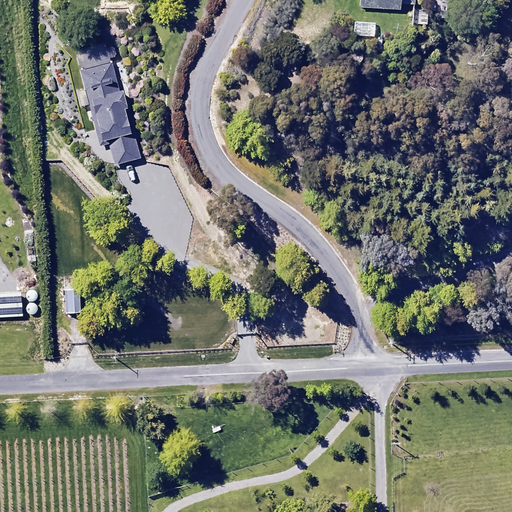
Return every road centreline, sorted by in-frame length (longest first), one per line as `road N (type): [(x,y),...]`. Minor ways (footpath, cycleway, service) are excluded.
road 1 (residential): [(369,369),(356,315),(318,249),(218,168),(206,144),(198,93),(242,0)]
road 2 (unclassified): [(369,369),(0,387)]
road 3 (unclassified): [(511,362),(369,369)]
